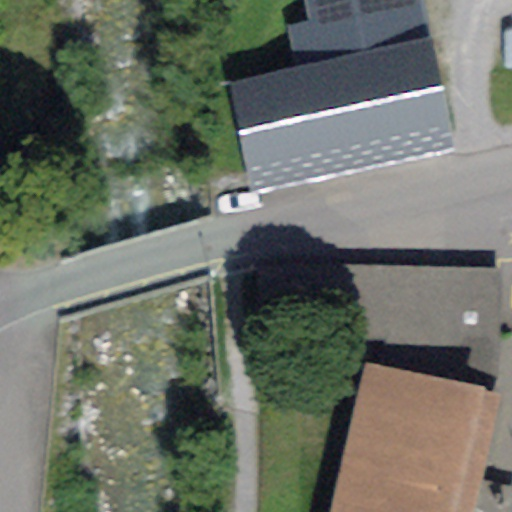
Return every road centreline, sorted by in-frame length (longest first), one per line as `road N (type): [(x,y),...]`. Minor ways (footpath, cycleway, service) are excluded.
road 1 (residential): [(0,305),(215,238),(511,168)]
road 2 (unknown): [(59,284),(70,511)]
road 3 (unknown): [(487,172),(451,0)]
